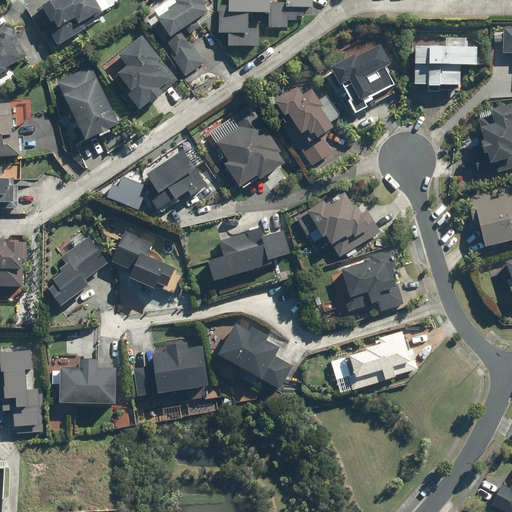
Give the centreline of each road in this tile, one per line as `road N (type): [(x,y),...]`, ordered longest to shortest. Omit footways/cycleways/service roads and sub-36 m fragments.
road 1 (residential): [(452,304),(313,342),(259,305),(107,325)]
road 2 (unknown): [(162,217),(279,203),(407,156)]
road 3 (residential): [(511,377),(428,511)]
road 4 (residential): [(407,156),(452,304)]
